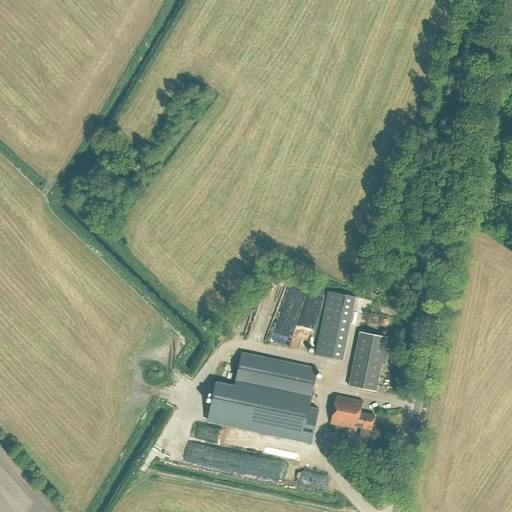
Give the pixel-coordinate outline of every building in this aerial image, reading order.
[(343,360),(353,309),(355,297),(352,296),(348,296),(327,292),(325,303),(315,354),(343,360)] [(361,331),(350,388),(376,394),(382,363),(385,364),(388,348),(385,348),(388,336),(361,331)] [(317,369),(241,353),(235,384),(215,380),(207,421),(312,444),(318,408),(308,406),(317,369)] [(356,426),(371,430),(374,415),(360,412),(362,401),(336,395),(329,424),(356,429),(356,426)] [(290,480),(296,470),(287,464),(281,474),(290,480)]
